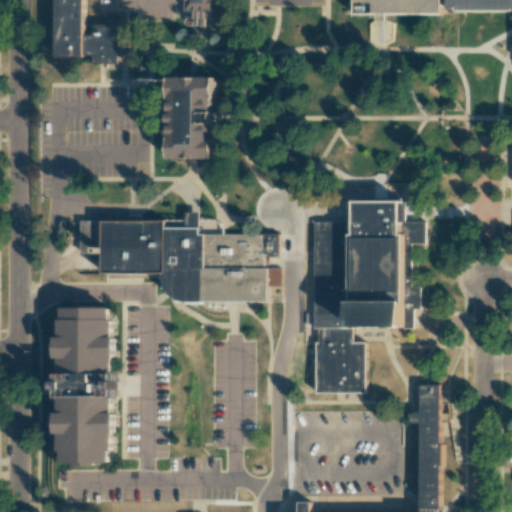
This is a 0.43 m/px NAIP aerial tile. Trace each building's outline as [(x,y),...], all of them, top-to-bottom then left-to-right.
[(122,25),(97,25),(97,35),(89,35),(88,0),(60,0),(60,59),(89,59),(89,56),(97,56),(97,64),(104,64),(122,64),(122,44),(122,25)] [(193,0),(193,9),(205,9),(218,9),(218,0),(193,0)] [(357,0),(445,0),(445,16),(357,16),(357,0)] [(175,79),(195,78),(218,78),(218,119),(218,160),(197,161),(176,161),(175,79)] [(361,204),(408,203),(408,225),(431,225),(431,243),(418,243),(418,288),(427,288),(427,311),(421,311),(421,330),(415,330),(415,333),(391,333),(361,334),(361,339),(361,342),(373,342),(374,397),(323,397),(322,344),(324,344),(324,329),(321,330),(320,222),(361,222),(361,204)] [(286,235),(230,235),(230,229),(224,224),(205,224),(205,214),(198,214),(193,214),(193,223),(87,223),(87,253),(105,253),(105,256),(110,256),(110,277),(169,277),(169,285),(174,294),(180,301),(191,304),(213,304),(270,303),(275,303),(275,286),(287,285),(286,235)] [(66,309),(116,309),(114,464),(65,464),(66,309)] [(425,511),(425,427),(415,427),(415,416),(428,416),(428,389),(444,389),(444,417),(444,507),(444,511),(425,511)] [(314,511),(314,503),(302,503),(302,511),(314,511)]
